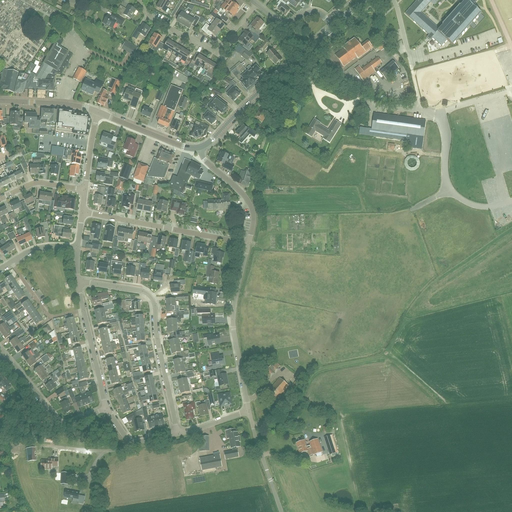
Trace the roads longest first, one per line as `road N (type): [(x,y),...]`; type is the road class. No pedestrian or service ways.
road 1 (residential): [(177,433),(152,300),(137,289),(77,282)]
road 2 (secondary): [(200,148),(334,25)]
road 3 (unclassified): [(248,411),(231,318),(248,244)]
road 4 (residential): [(248,244),(81,211)]
road 5 (residential): [(255,3),(215,52),(147,14),(139,0)]
road 6 (track): [(386,356),(315,371),(276,421)]
road 7 (residential): [(105,408),(62,423),(4,354)]
road 8 (track): [(246,198),(289,76)]
road 9 (residential): [(105,408),(77,282)]
